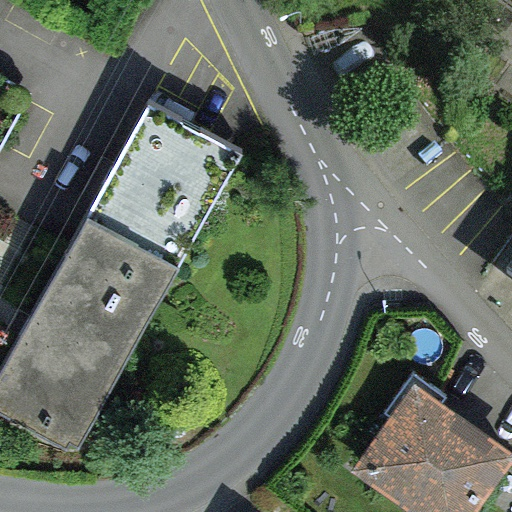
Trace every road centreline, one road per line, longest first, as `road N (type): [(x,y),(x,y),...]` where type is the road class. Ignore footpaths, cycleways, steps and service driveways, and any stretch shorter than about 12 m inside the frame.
road 1 (unclassified): [(0,498),(53,506),(143,501),(204,479),(255,438),(317,341),(364,238)]
road 2 (unclassified): [(364,238),(247,0)]
road 3 (residential): [(364,238),(430,268),(511,354)]
